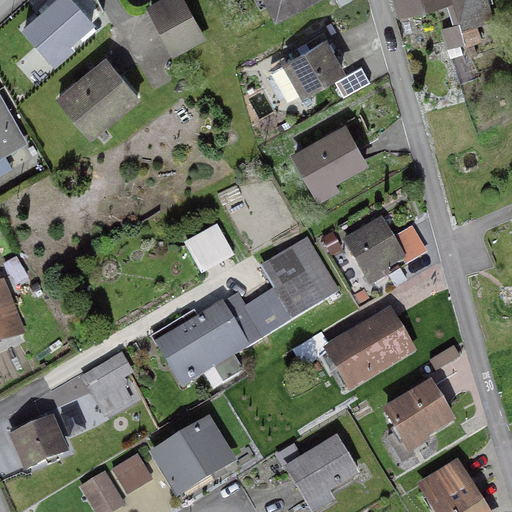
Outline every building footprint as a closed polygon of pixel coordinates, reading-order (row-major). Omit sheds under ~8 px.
[(89,22),(69,0),(58,0),(25,30),(54,63),(65,53),(60,48),(89,22)] [(174,53),(200,39),(178,0),(166,0),(149,9),(174,53)] [(264,0),(275,20),(312,0),(264,0)] [(392,0),(399,21),(406,19),(404,9),(438,0),(439,6),(451,3),(458,25),(489,16),(484,0),(392,0)] [(452,27),(441,31),(446,49),(457,45),(452,27)] [(479,42),(478,38),(463,43),(468,57),(474,55),(470,45),(479,42)] [(302,94),(339,73),(322,43),(281,66),(277,59),(268,64),(272,71),(270,72),(287,101),(302,93),(302,94)] [(81,83),(79,81),(57,100),(84,132),(105,114),(110,120),(136,98),(107,62),(81,83)] [(344,95),(370,82),(363,67),(336,80),(344,95)] [(0,154),(18,144),(0,112),(0,154)] [(363,165),(342,128),(294,155),(314,192),(363,165)] [(399,258),(379,226),(347,245),(366,277),(363,279),(368,288),(386,277),(381,269),(399,258)] [(227,260),(211,232),(181,248),(197,276),(227,260)] [(31,287),(16,260),(2,268),(17,294),(31,287)] [(219,306),(155,345),(180,386),(243,348),(244,350),(335,296),(315,261),(296,272),(302,283),(276,298),(278,303),(249,321),(236,299),(221,309),(219,306)] [(0,340),(20,332),(7,300),(3,302),(0,294),(0,340)] [(347,389),(410,352),(391,320),(372,332),(369,327),(325,353),(347,389)] [(120,358),(83,379),(104,416),(127,403),(115,382),(129,374),(120,358)] [(428,389),(386,414),(403,443),(417,435),(420,440),(449,423),(428,389)] [(62,455),(45,417),(12,432),(15,437),(13,438),(27,470),(62,455)] [(206,426),(154,458),(177,494),(228,463),(206,426)] [(280,459),(287,471),(285,472),(309,511),(314,511),(330,502),(325,494),(355,476),(335,442),(299,464),(291,452),(280,459)] [(112,472),(126,496),(150,482),(136,458),(112,472)] [(481,511),(455,468),(421,489),(435,511),(481,511)] [(102,477),(82,489),(93,507),(113,496),(102,477)]
